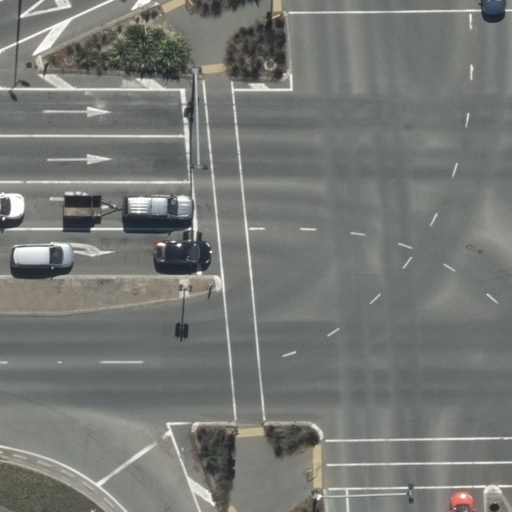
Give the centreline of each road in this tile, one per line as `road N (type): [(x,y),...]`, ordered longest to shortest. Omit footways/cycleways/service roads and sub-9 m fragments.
road 1 (trunk): [(382,361),(0,361)]
road 2 (trunk): [(0,171),(367,167)]
road 3 (trunk): [(168,511),(127,463),(81,435),(0,408)]
road 4 (secondary): [(382,361),(367,167)]
road 5 (secondary): [(367,167),(353,0)]
road 6 (secondary): [(391,511),(382,361)]
road 7 (trunk): [(367,167),(511,165)]
road 8 (trunk): [(511,361),(382,361)]
